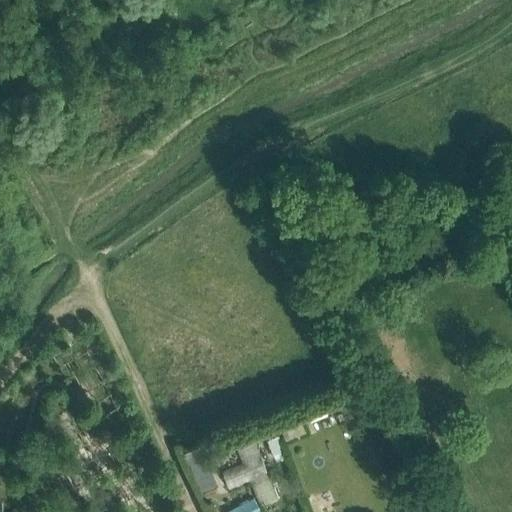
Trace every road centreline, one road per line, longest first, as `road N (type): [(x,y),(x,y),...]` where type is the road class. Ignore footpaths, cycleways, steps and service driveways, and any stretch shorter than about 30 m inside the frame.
road 1 (track): [(93,268),(205,184),(511,27)]
road 2 (track): [(196,511),(84,274)]
road 3 (track): [(84,274),(0,379)]
